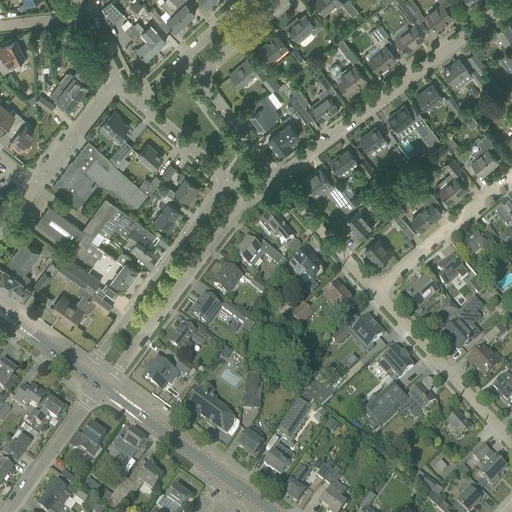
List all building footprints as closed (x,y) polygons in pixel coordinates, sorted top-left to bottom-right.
[(136,0),(130,6),(137,13),(143,7),(136,0)] [(172,0),(165,0),(164,1),(185,22),(194,13),(194,14),(195,13),(191,9),(189,7),(189,8),(185,3),(179,8),(172,0)] [(342,4),(338,0),(317,0),(315,3),(324,14),(335,5),(337,8),(342,4)] [(358,12),(348,0),(343,4),(352,17),(358,12)] [(410,24),(417,19),(405,2),(403,0),(394,0),(393,1),(410,24)] [(414,15),(420,10),(412,0),(408,0),(405,2),(414,15)] [(452,4),(448,0),(438,0),(442,5),(426,17),(437,30),(445,24),(444,22),(449,19),(450,20),(453,18),(446,9),(452,4)] [(123,14),(111,1),(102,8),(112,26),(123,14)] [(185,22),(164,1),(160,5),(166,11),(161,16),(153,8),(148,12),(159,24),(164,20),(170,26),(169,26),(171,28),(171,27),(175,32),(175,31),(177,32),(181,28),(181,26),(185,22)] [(303,44),(306,44),(313,38),(314,35),(319,31),(305,14),(295,23),(293,21),(286,27),(288,29),(287,29),(289,32),(290,31),(297,39),(298,38),(303,44)] [(493,41),(496,39),(500,37),(505,45),(511,40),(511,29),(508,23),(496,31),(497,31),(490,36),(493,41)] [(147,58),(156,49),(137,29),(132,24),(124,31),(134,41),(137,38),(141,43),(135,48),(140,54),(137,57),(142,63),(142,62),(146,59),(147,58)] [(141,25),(137,29),(156,49),(165,41),(166,40),(162,36),(161,34),(161,35),(157,30),(151,36),(141,25)] [(415,26),(395,40),(398,43),(397,43),(402,49),(406,53),(414,48),(412,46),(424,37),(415,26)] [(388,41),(378,27),(370,33),(377,42),(375,43),(381,50),(369,59),(380,73),(381,72),(380,72),(386,67),(386,65),(392,61),(393,62),(396,60),(385,47),(383,45),(388,41)] [(217,44),(209,50),(213,56),(233,43),(225,32),(214,39),(217,44)] [(260,50),(264,55),(269,61),(286,47),(277,37),(268,45),(266,44),(260,49),(260,50)] [(6,51),(0,54),(3,59),(0,60),(0,69),(2,74),(26,61),(14,39),(3,45),(6,51)] [(354,54),(342,39),(337,43),(348,59),(354,54)] [(290,52),(298,62),(302,58),(294,49),(290,52)] [(511,49),(511,51),(499,59),(507,72),(511,68),(511,49)] [(485,67),(475,53),(468,58),(476,70),(478,72),(481,70),(485,67)] [(456,89),(472,77),(458,59),(455,62),(456,64),(452,67),(451,65),(443,72),(456,89)] [(257,72),(254,69),(248,62),(239,70),(237,69),(231,74),(231,73),(230,74),(240,86),(247,79),(257,72)] [(334,77),(343,89),(349,97),(354,93),(353,90),(366,80),(353,63),(334,77)] [(84,85),(91,75),(80,66),(74,74),(75,75),(64,88),(76,98),(86,86),(84,85)] [(481,76),(478,72),(476,70),(471,74),(480,87),(486,83),(481,76)] [(263,81),(272,92),(278,87),(269,76),(263,81)] [(336,92),(324,76),(317,81),(323,90),(318,94),(321,99),(311,106),(321,120),(330,114),(331,115),(338,109),(329,97),(336,92)] [(442,98),(438,92),(432,84),(429,87),(428,86),(426,87),(427,88),(416,96),(426,110),(442,98)] [(290,90),(299,101),(303,107),(308,103),(295,86),(290,90)] [(76,98),(64,88),(55,99),(68,109),(76,98)] [(49,112),(54,105),(40,95),(35,101),(49,112)] [(278,115),(274,110),(276,109),(267,96),(253,106),(253,107),(256,105),(260,109),(257,111),(257,112),(250,117),(259,130),(278,115)] [(467,117),(451,96),(446,100),(461,121),(467,117)] [(311,118),(303,107),(299,101),(293,106),(305,122),(311,118)] [(441,142),(423,119),(417,123),(404,106),(401,108),(401,110),(395,115),(393,113),(388,118),(401,136),(415,126),(432,148),(441,142)] [(10,112),(4,108),(0,112),(0,131),(8,121),(13,126),(21,117),(12,110),(10,112)] [(120,136),(122,135),(128,127),(126,125),(125,125),(120,120),(113,114),(104,124),(104,125),(105,125),(114,133),(111,136),(121,145),(125,140),(120,136)] [(33,126),(21,117),(13,126),(19,130),(9,141),(19,149),(19,148),(22,151),(27,144),(25,142),(33,132),(30,129),(33,126)] [(289,124),(276,134),(268,140),(278,153),(277,154),(278,155),(291,145),(289,144),(298,137),(289,124)] [(359,139),(365,147),(368,151),(384,140),(375,128),(371,130),(373,132),(366,137),(364,136),(359,139)] [(455,142),(449,135),(439,143),(449,154),(453,150),(450,146),(455,142)] [(497,161),(487,150),(493,144),(486,136),(477,143),(482,148),(474,154),(477,158),(472,162),(471,162),(482,175),(483,175),(482,173),(497,161)] [(114,164),(109,159),(96,147),(88,141),(52,187),(78,208),(98,184),(108,189),(135,210),(147,195),(113,165),(114,164)] [(138,155),(134,159),(138,163),(142,158),(153,168),(162,157),(160,155),(159,156),(154,151),(154,150),(148,144),(138,155)] [(109,159),(114,164),(118,167),(128,152),(121,145),(109,159)] [(412,163),(408,158),(398,145),(393,149),(399,158),(402,161),(395,166),(400,172),(412,163)] [(338,173),(343,179),(359,166),(355,160),(347,150),(340,155),(339,154),(329,162),(337,173),(338,173)] [(408,158),(412,163),(421,156),(417,151),(408,158)] [(462,170),(452,158),(443,165),(450,173),(435,187),(449,203),(465,190),(454,176),(462,170)] [(374,172),(365,160),(359,165),(368,177),(374,172)] [(165,173),(163,176),(168,180),(170,177),(175,169),(170,165),(165,173)] [(316,195),(324,189),(331,184),(319,169),(317,171),(318,173),(313,176),(312,175),(305,180),(304,181),(316,196),(316,195)] [(192,193),(196,187),(186,179),(186,178),(181,174),(177,181),(182,184),(175,193),(189,203),(189,202),(194,195),(195,195),(192,193)] [(376,177),(366,185),(372,193),(382,185),(376,177)] [(153,179),(150,182),(145,179),(139,186),(144,190),(149,195),(156,186),(158,183),(153,179)] [(332,187),(350,211),(355,207),(338,183),(332,187)] [(420,232),(426,227),(441,215),(434,207),(439,203),(422,183),(416,189),(425,200),(422,204),(425,208),(416,216),(411,221),(420,232)] [(511,200),(502,208),(508,216),(511,221),(511,220),(511,200)] [(85,233),(57,212),(49,206),(37,223),(92,265),(104,250),(91,241),(98,231),(117,207),(109,201),(85,233)] [(171,221),(178,212),(168,204),(155,221),(160,224),(159,224),(161,226),(161,225),(169,230),(174,223),(171,221)] [(139,224),(117,207),(98,231),(107,238),(114,228),(117,230),(117,231),(134,244),(130,249),(146,261),(154,251),(150,248),(153,243),(142,235),(146,229),(147,230),(147,229),(139,224)] [(373,227),(362,215),(358,210),(350,218),(348,216),(347,217),(348,218),(343,223),(347,227),(348,227),(355,234),(352,237),(353,238),(356,241),(357,242),(360,239),(373,227)] [(273,212),(262,221),(260,223),(270,235),(272,233),(276,237),(279,235),(286,243),(293,237),(273,212)] [(415,234),(409,227),(398,214),(393,218),(410,238),(415,234)] [(483,231),(490,238),(493,243),(498,239),(495,234),(488,227),(483,231)] [(511,228),(499,238),(502,242),(506,239),(507,240),(509,239),(511,242),(511,228)] [(461,248),(467,256),(470,259),(480,251),(481,252),(485,248),(484,247),(488,243),(480,234),(468,244),(467,243),(461,248)] [(252,269),(264,254),(270,248),(265,244),(260,250),(249,240),(240,251),(239,249),(235,255),(252,269),(253,269),(252,269)] [(389,254),(383,247),(377,240),(365,251),(367,253),(368,252),(373,258),(372,259),(373,260),(373,259),(379,266),(384,261),(385,262),(386,261),(384,260),(391,253),(389,254)] [(7,263),(14,268),(23,275),(24,274),(40,252),(24,241),(7,263)] [(293,253),(293,252),(301,246),(296,241),(288,248),(293,253)] [(283,260),(270,248),(264,254),(266,256),(265,256),(277,266),(283,260)] [(294,261),(289,266),(300,278),(305,273),(312,281),(320,274),(321,276),(323,275),(321,273),(325,270),(320,264),(318,266),(313,260),(314,258),(306,250),(294,261)] [(138,272),(126,263),(129,258),(122,252),(117,259),(116,259),(116,260),(124,265),(109,286),(107,284),(103,290),(99,287),(98,286),(98,287),(114,299),(118,293),(116,291),(121,285),(125,289),(126,288),(133,278),(138,272)] [(59,268),(88,290),(92,293),(92,292),(100,281),(92,275),(88,272),(67,257),(59,268)] [(438,278),(446,287),(459,276),(462,280),(467,275),(461,267),(453,257),(445,264),(444,263),(437,268),(443,274),(438,278)] [(51,263),(34,287),(40,291),(57,268),(51,263)] [(228,295),(229,294),(233,296),(241,285),(238,282),(241,277),(226,266),(221,272),(224,273),(220,278),(218,277),(213,284),(218,287),(217,288),(223,292),(223,291),(228,295)] [(8,292),(10,293),(20,280),(23,275),(14,268),(11,273),(4,268),(0,273),(0,285),(8,291),(8,292)] [(483,272),(476,278),(485,289),(492,283),(483,272)] [(33,289),(27,285),(31,279),(24,274),(23,275),(20,280),(10,293),(11,292),(24,302),(31,293),(33,289)] [(418,309),(426,302),(437,293),(425,278),(425,279),(421,282),(418,284),(419,285),(414,289),(413,288),(406,294),(418,309)] [(478,294),(485,289),(476,278),(469,284),(478,294)] [(251,285),(265,295),(269,289),(255,280),(251,285)] [(330,291),(323,297),(324,298),(343,318),(344,317),(346,315),(346,316),(348,315),(347,314),(357,305),(337,284),(330,291)] [(92,310),(96,305),(107,314),(112,307),(92,292),(92,293),(88,290),(75,306),(62,296),(52,309),(65,319),(63,322),(70,326),(70,327),(71,328),(74,324),(83,312),(84,313),(86,313),(88,313),(89,313),(91,312),(92,310)] [(220,306),(213,301),(205,295),(200,301),(203,302),(199,307),(197,306),(192,313),(200,319),(199,321),(200,322),(201,320),(207,324),(220,306)] [(466,332),(481,318),(476,313),(483,307),(475,298),(460,312),(454,318),(458,322),(443,335),(449,341),(451,340),(454,343),(452,344),(458,351),(467,343),(468,344),(469,343),(468,342),(472,339),(466,332)] [(450,321),(454,318),(460,312),(450,301),(440,311),(450,321)] [(222,308),(245,325),(250,319),(226,302),(222,308)] [(303,304),(291,315),(297,323),(310,311),(303,304)] [(372,347),(370,345),(383,334),(377,328),(375,330),(372,326),(374,325),(368,317),(351,332),(346,326),(331,340),(338,347),(351,335),(367,352),(372,347)] [(187,343),(190,338),(195,332),(185,324),(181,329),(180,328),(169,343),(186,355),(192,347),(187,343)] [(488,346),(501,334),(496,328),(482,340),(488,346)] [(201,329),(196,335),(209,345),(214,339),(201,329)] [(226,348),(220,357),(225,361),(232,352),(226,348)] [(383,360),(377,365),(386,375),(391,370),(399,379),(400,378),(405,373),(412,367),(396,348),(388,355),(383,360)] [(488,375),(496,368),(498,366),(492,360),(495,357),(489,351),(486,353),(482,348),(468,361),(467,361),(473,368),(473,367),(474,366),(485,378),(487,376),(489,375),(488,375)] [(353,355),(343,364),(349,371),(359,362),(353,355)] [(171,385),(176,377),(179,374),(168,367),(160,361),(152,372),(150,370),(144,377),(147,380),(149,381),(158,387),(163,380),(171,385)] [(193,368),(183,361),(176,370),(187,377),(193,368)] [(0,388),(7,393),(12,386),(16,380),(12,377),(16,372),(2,362),(0,364),(0,388)] [(501,380),(492,389),(498,395),(501,399),(502,399),(507,405),(511,403),(511,402),(511,377),(508,374),(504,377),(501,380)] [(254,396),(257,396),(259,378),(248,376),(243,409),(252,410),(254,396)] [(311,377),(303,394),(314,401),(320,407),(332,396),(311,377)] [(383,410),(368,423),(374,430),(378,427),(379,427),(396,412),(403,420),(410,414),(415,419),(423,412),(423,413),(429,407),(431,409),(432,409),(433,409),(434,409),(435,409),(436,408),(437,408),(437,407),(437,406),(438,406),(438,405),(438,404),(437,403),(437,402),(427,392),(431,388),(432,387),(432,386),(433,386),(433,385),(433,384),(433,383),(433,382),(432,381),(431,380),(430,380),(429,379),(428,379),(427,379),(426,380),(425,380),(421,384),(419,387),(414,391),(408,396),(407,398),(406,397),(402,393),(390,404),(389,404),(383,410)] [(362,416),(362,417),(368,423),(383,410),(389,404),(390,404),(402,393),(394,384),(393,383),(381,394),(381,395),(379,396),(382,399),(373,407),(370,404),(363,410),(366,413),(362,416)] [(202,389),(187,409),(193,413),(193,414),(198,418),(200,415),(207,420),(205,422),(215,429),(216,427),(227,435),(232,438),(236,432),(239,429),(239,423),(233,419),(224,412),(223,413),(221,411),(219,415),(210,408),(216,401),(217,399),(211,395),(213,391),(206,385),(203,389),(202,389)] [(36,408),(39,404),(45,396),(32,387),(30,391),(23,387),(13,401),(25,409),(29,403),(36,408)] [(314,401),(303,394),(302,398),(300,397),(277,431),(288,439),(314,401)] [(33,412),(30,416),(26,422),(31,426),(35,420),(40,424),(48,414),(55,419),(63,409),(49,399),(38,415),(33,412)] [(0,408),(0,421),(0,422),(9,410),(3,405),(0,408)] [(448,423),(454,430),(461,437),(471,428),(465,421),(465,422),(457,414),(448,423)] [(98,446),(100,444),(106,435),(105,435),(97,430),(98,429),(97,429),(93,426),(92,425),(83,438),(77,433),(68,445),(74,449),(82,448),(88,453),(87,454),(93,459),(101,449),(98,446)] [(431,426),(425,432),(429,436),(435,431),(431,426)] [(259,449),(262,446),(263,444),(259,441),(261,437),(250,429),(244,438),(238,446),(254,457),(258,451),(259,451),(260,450),(259,449)] [(119,438),(113,447),(125,456),(127,454),(133,458),(137,452),(140,448),(146,440),(133,430),(127,438),(124,442),(119,438)] [(31,442),(18,432),(2,453),(16,463),(31,442)] [(289,464),(294,457),(278,445),(273,453),(264,465),(280,476),(289,464)] [(498,478),(507,468),(491,452),(490,452),(484,446),(472,456),(479,464),(485,458),(490,462),(478,475),(483,479),(476,486),(480,490),(487,483),(492,488),(501,479),(500,479),(499,479),(498,478)] [(11,469),(3,463),(1,461),(0,461),(0,460),(0,480),(2,481),(11,469)] [(329,461),(326,466),(324,464),(317,475),(323,480),(331,470),(330,469),(333,464),(329,461)] [(442,473),(447,468),(441,461),(436,466),(442,473)] [(141,464),(135,472),(128,482),(125,480),(112,496),(110,500),(121,508),(135,489),(139,491),(143,485),(153,491),(163,477),(149,467),(147,468),(141,464)] [(301,484),(312,469),(304,464),(301,468),(301,467),(283,492),(297,503),(307,489),(301,484)] [(341,478),(338,475),(341,471),(336,468),(333,472),(332,471),(324,482),(333,488),(321,504),(330,511),(329,511),(340,511),(346,504),(340,500),(346,491),(337,484),(341,478)] [(74,479),(72,477),(64,471),(60,476),(71,484),(74,479)] [(437,486),(425,477),(421,483),(433,492),(437,486)] [(476,486),(469,480),(460,490),(465,495),(457,503),(465,511),(469,511),(480,500),(483,503),(488,497),(480,490),(476,486)] [(56,482),(47,494),(64,507),(70,511),(76,504),(70,499),(73,495),(66,490),(56,482)] [(181,509),(190,497),(190,496),(191,494),(186,491),(185,493),(184,493),(176,488),(177,487),(176,487),(168,499),(165,497),(165,498),(161,495),(155,503),(158,506),(165,511),(177,511),(180,509),(181,509)] [(96,494),(94,496),(106,505),(110,500),(112,496),(100,488),(96,494)] [(88,499),(79,492),(74,498),(84,505),(88,499)] [(60,511),(64,507),(47,494),(38,506),(45,511),(60,511)] [(363,511),(371,511),(367,509),(376,498),(370,494),(359,509),(363,511)] [(453,511),(444,502),(438,508),(441,511),(453,511)]
